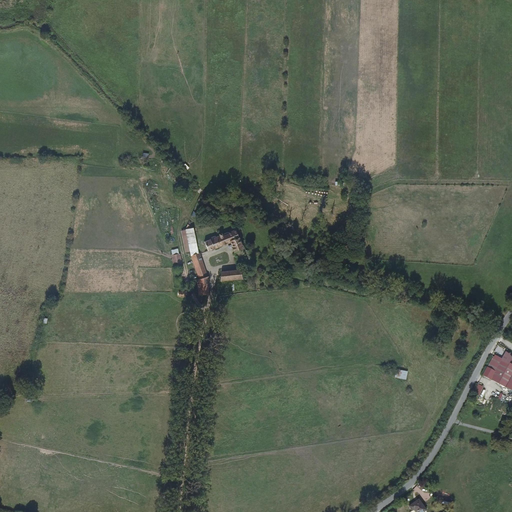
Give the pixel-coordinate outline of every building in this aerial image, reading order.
[(167,211),(160,212),(161,223),(169,222),(167,211)] [(182,229),(181,229),(184,253),(189,252),(199,277),(196,279),(196,289),(197,295),(206,293),(206,275),(197,253),(192,227),(187,228),(189,222),(186,221),(182,229)] [(241,248),(233,230),(231,231),(229,227),(225,229),(226,232),(222,234),(220,230),(215,232),(217,236),(212,238),(211,235),(207,236),(209,239),(205,241),(209,250),(232,241),(235,250),(241,248)] [(171,255),(176,284),(184,283),(179,254),(171,255)] [(220,280),(242,278),(241,268),(220,270),(220,280)] [(496,369),(489,365),(483,376),(491,380),(496,369)] [(511,368),(502,385),(511,390),(511,368)] [(406,380),(408,372),(396,369),(394,378),(406,380)] [(473,393),(479,396),(484,388),(477,384),(473,393)] [(417,501),(407,509),(409,511),(412,511),(413,511),(414,511),(424,511),(425,511),(417,501)]
